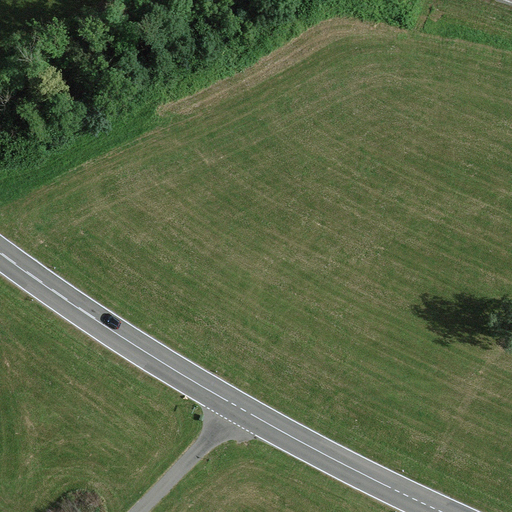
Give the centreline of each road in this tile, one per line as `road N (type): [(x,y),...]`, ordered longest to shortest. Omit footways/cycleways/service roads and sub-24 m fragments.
road 1 (primary): [(436,511),(238,410),(0,257)]
road 2 (track): [(238,410),(137,511)]
